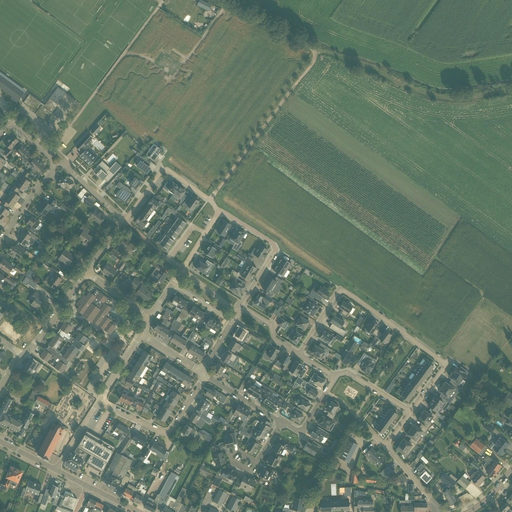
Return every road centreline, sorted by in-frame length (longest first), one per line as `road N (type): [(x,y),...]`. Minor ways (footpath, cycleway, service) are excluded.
road 1 (residential): [(411,412),(445,363),(344,291),(299,355)]
road 2 (track): [(314,52),(450,101),(511,92)]
road 3 (track): [(209,200),(314,52)]
road 4 (residential): [(219,212),(166,169),(123,221)]
road 5 (residential): [(219,212),(276,248),(242,307)]
